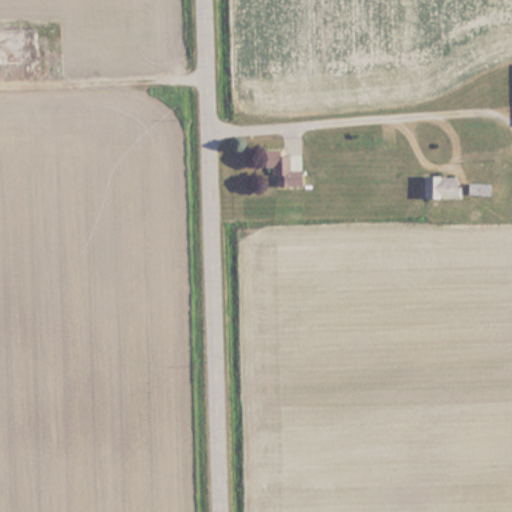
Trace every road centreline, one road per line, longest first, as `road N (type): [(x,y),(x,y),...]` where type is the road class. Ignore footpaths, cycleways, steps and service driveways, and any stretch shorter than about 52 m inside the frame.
road 1 (residential): [(221,511),(205,0)]
road 2 (residential): [(212,208),(511,199)]
